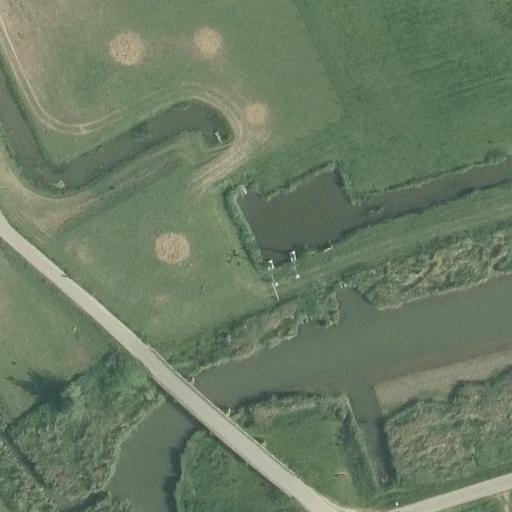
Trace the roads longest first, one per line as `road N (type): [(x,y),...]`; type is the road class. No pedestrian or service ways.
road 1 (unclassified): [(140,352),(300,492)]
road 2 (unclassified): [(140,352),(0,224)]
